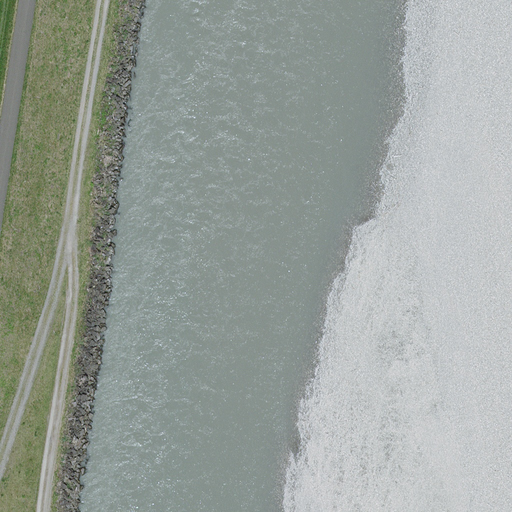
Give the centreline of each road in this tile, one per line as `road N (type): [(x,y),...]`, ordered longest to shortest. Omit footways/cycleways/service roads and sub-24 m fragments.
road 1 (track): [(106,0),(67,244),(0,483)]
road 2 (track): [(43,511),(77,283)]
road 3 (track): [(23,0),(0,177)]
